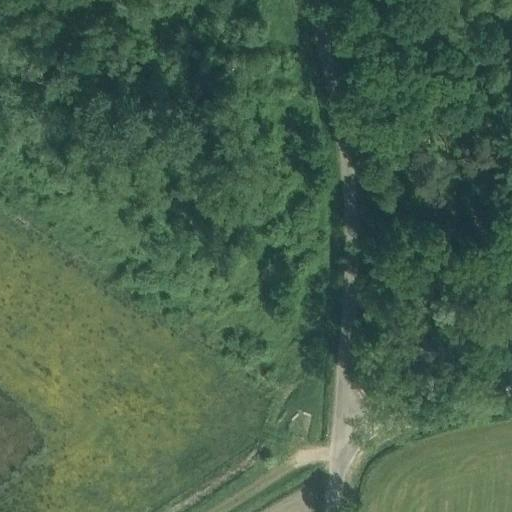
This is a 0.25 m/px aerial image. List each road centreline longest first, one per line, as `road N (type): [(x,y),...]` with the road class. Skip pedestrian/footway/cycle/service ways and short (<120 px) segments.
road 1 (unclassified): [(347,424),(348,263),(331,76),(313,0)]
road 2 (unclassified): [(347,424),(511,401)]
road 3 (track): [(213,511),(291,463),(343,452)]
